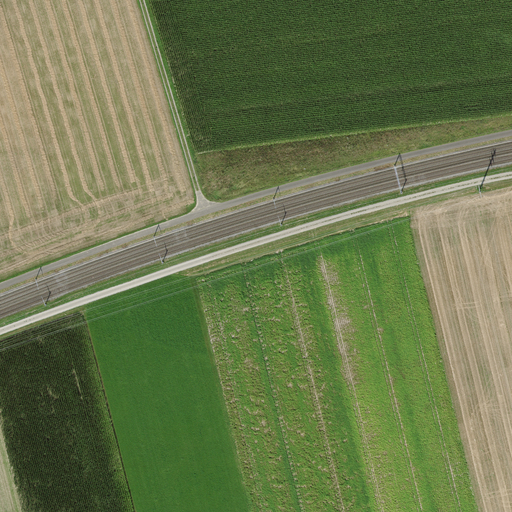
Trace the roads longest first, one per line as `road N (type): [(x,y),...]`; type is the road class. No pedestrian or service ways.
road 1 (track): [(511,126),(204,202),(0,278)]
road 2 (track): [(511,174),(349,214),(0,326)]
road 3 (track): [(204,202),(141,0)]
